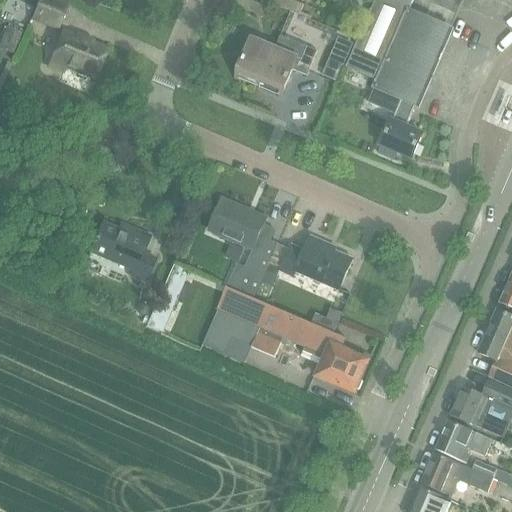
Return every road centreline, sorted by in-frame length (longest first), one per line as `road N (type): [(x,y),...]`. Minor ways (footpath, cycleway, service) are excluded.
road 1 (residential): [(444,245),(150,116)]
road 2 (residential): [(363,508),(398,502),(511,243)]
road 3 (tertiary): [(398,433),(511,180)]
road 4 (residential): [(511,48),(471,121),(462,201),(444,245)]
road 5 (residential): [(444,245),(369,418)]
road 6 (residential): [(150,116),(72,159),(0,179)]
road 7 (residential): [(150,116),(197,0)]
